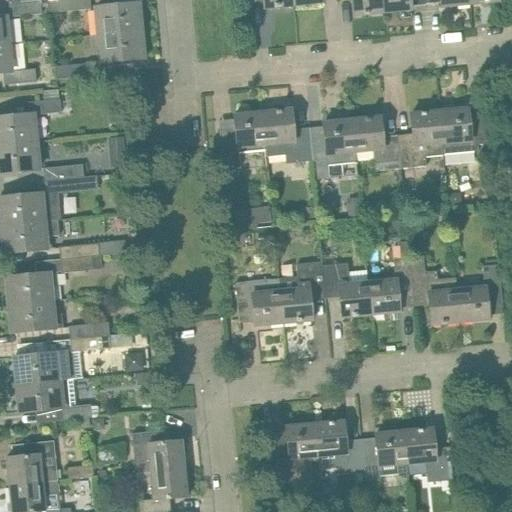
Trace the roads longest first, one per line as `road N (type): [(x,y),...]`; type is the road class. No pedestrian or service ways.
road 1 (residential): [(183,78),(477,48),(502,53)]
road 2 (residential): [(214,390),(509,361)]
road 3 (residential): [(226,511),(214,390)]
